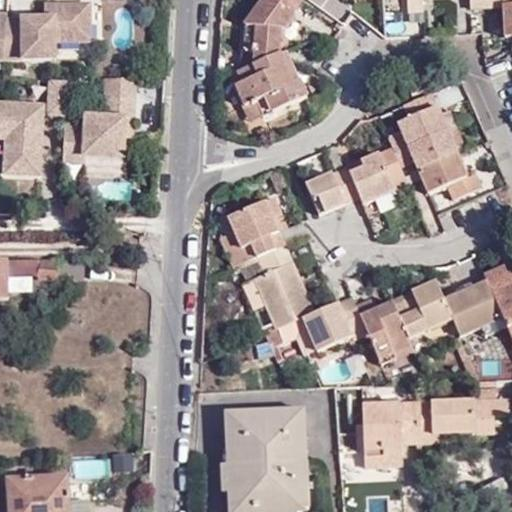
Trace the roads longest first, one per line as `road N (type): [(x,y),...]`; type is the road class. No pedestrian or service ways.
road 1 (unclassified): [(166,511),(185,0)]
road 2 (unknown): [(177,224),(0,225)]
